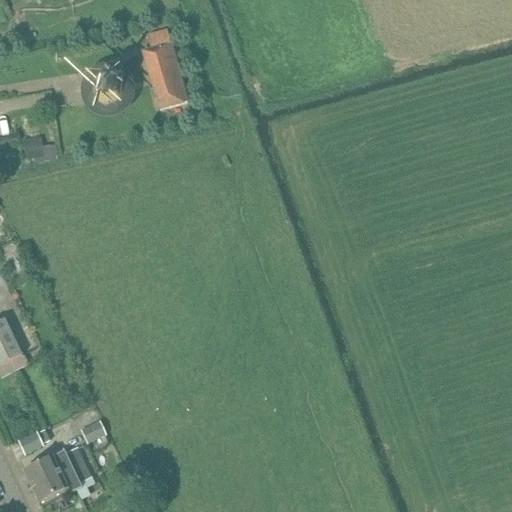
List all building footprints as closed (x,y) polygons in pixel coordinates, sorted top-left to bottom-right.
[(169,31),(149,38),(153,52),(146,54),(163,111),(190,103),(169,31)] [(99,108),(102,109),(103,110),(105,110),(108,111),(109,111),(112,110),(113,110),(116,109),(118,108),(120,107),(121,106),(123,103),(124,102),(125,99),(126,96),(126,95),(126,93),(126,92),(125,90),(125,89),(124,87),(123,85),(122,84),(120,81),(118,80),(115,78),(114,78),(111,77),(109,77),(108,77),(105,77),(102,78),(101,79),(99,80),(97,82),(95,84),(94,86),(93,88),(92,89),(92,91),(92,92),(92,94),(92,96),(92,98),(93,100),(94,102),(95,104),(96,105),(98,107),(99,108)] [(34,343),(24,322),(0,333),(0,401),(8,419),(40,404),(15,352),(34,343)] [(43,448),(37,435),(19,444),(25,456),(43,448)] [(65,454),(42,464),(24,473),(40,505),(69,491),(65,482),(76,477),(80,485),(93,479),(79,450),(66,456),(65,454)]
